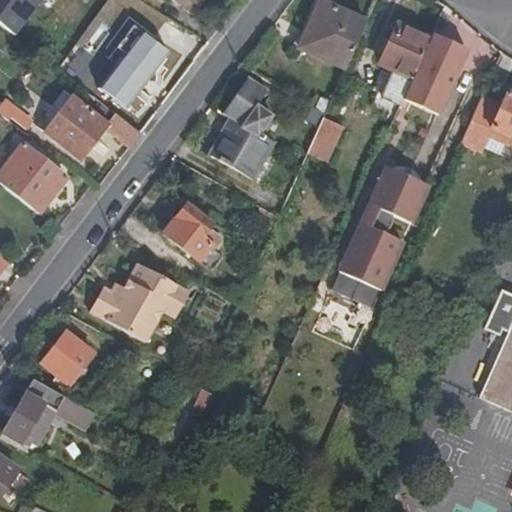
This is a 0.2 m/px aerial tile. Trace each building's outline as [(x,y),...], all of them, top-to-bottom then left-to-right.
[(169,0),(193,15),(202,0),(169,0)] [(345,70),(366,23),(320,1),(308,28),(298,48),(345,70)] [(304,27),(292,45),(298,48),(308,28),(304,27)] [(394,119),(429,41),(397,27),(378,66),(388,71),(387,75),(381,73),(372,92),(377,94),(371,108),(394,119)] [(170,52),(142,31),(98,90),(126,111),(170,52)] [(246,80),(219,116),(227,120),(224,126),(227,127),(221,136),(219,135),(205,156),(252,183),(273,145),(258,136),(270,118),(255,108),(265,92),(246,80)] [(481,99),(460,145),(480,154),(490,132),(504,138),(503,144),(511,148),(511,96),(506,94),(500,108),(481,99)] [(129,150),(139,136),(114,116),(106,126),(71,100),(44,135),(79,163),(104,130),(129,150)] [(0,106),(0,116),(7,122),(10,118),(16,111),(4,101),(0,106)] [(324,116),(311,108),(307,117),(320,124),(324,116)] [(16,111),(10,118),(26,131),(32,124),(16,111)] [(334,120),(324,116),(320,124),(313,141),(311,145),(321,150),(334,120)] [(224,126),(219,135),(221,136),(227,127),(224,126)] [(308,152),(311,145),(313,141),(308,139),(303,150),(308,152)] [(0,175),(0,186),(38,216),(65,180),(22,147),(0,175)] [(392,218),(411,226),(428,188),(426,188),(386,172),(384,171),(367,209),(376,213),(368,232),(365,232),(360,233),(358,236),(357,239),(359,244),(362,246),(353,242),(338,275),(381,293),(403,244),(384,236),(387,233),(390,228),(392,223),(392,218)] [(209,230),(212,225),(186,206),(163,236),(198,263),(210,248),(214,250),(221,240),(209,230)] [(367,209),(359,228),(368,232),(376,213),(367,209)] [(173,320),(187,295),(135,267),(123,289),(118,298),(110,293),(102,289),(88,313),(142,345),(160,313),(173,320)] [(123,289),(114,285),(110,293),(118,298),(123,289)] [(483,331),(496,337),(511,300),(511,296),(500,291),(483,331)] [(511,300),(496,337),(499,338),(502,332),(507,335),(511,323),(511,300)] [(479,400),(505,412),(511,395),(511,323),(507,335),(479,400)] [(92,355),(64,333),(40,365),(63,383),(60,388),(65,392),(92,355)] [(177,407),(174,406),(154,452),(167,460),(188,415),(198,392),(205,377),(198,374),(194,382),(193,381),(189,388),(187,387),(177,407)] [(42,407),(74,425),(82,411),(63,400),(32,382),(0,435),(20,446),(42,407)] [(209,397),(198,392),(188,415),(199,420),(209,397)] [(105,424),(119,401),(114,399),(101,422),(105,424)] [(188,416),(181,432),(209,444),(215,429),(188,416)] [(239,445),(220,438),(214,454),(232,461),(239,445)] [(167,460),(154,452),(147,465),(161,473),(167,460)] [(0,461),(0,494),(7,485),(16,473),(0,461)] [(28,483),(16,473),(7,485),(14,491),(18,487),(22,490),(28,483)]
